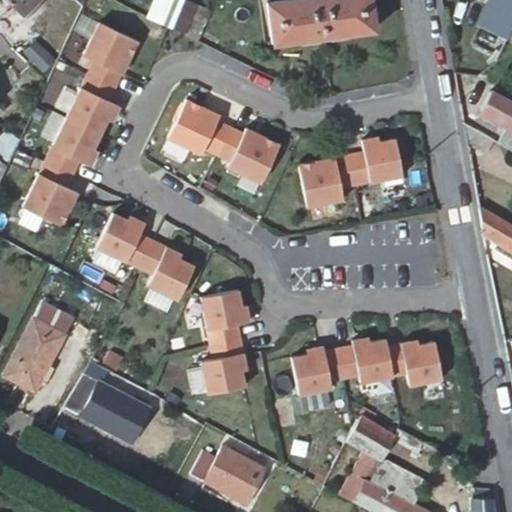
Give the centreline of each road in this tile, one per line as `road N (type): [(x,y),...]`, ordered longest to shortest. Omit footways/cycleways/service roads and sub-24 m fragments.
road 1 (residential): [(437,100),(308,119),(195,65),(170,69),(130,147),(131,169),(140,184),(257,254),(273,300),(286,305),(473,298)]
road 2 (residential): [(511,510),(473,298)]
road 3 (residential): [(473,298),(437,100)]
road 4 (residential): [(0,442),(130,511)]
